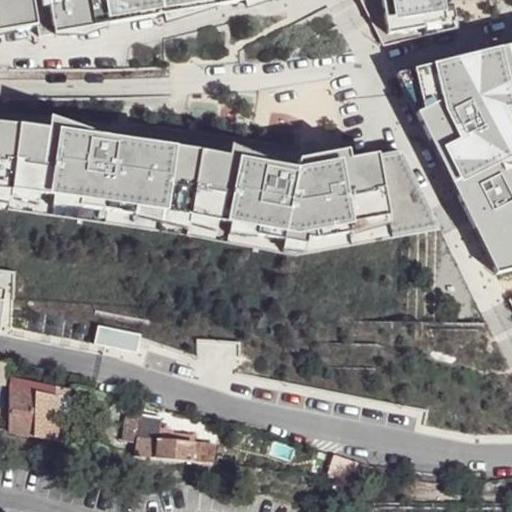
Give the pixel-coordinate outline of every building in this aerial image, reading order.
[(0,0),(0,34),(38,26),(37,18),(33,0),(0,0)] [(49,0),(54,27),(56,35),(84,36),(110,26),(110,24),(164,16),(166,23),(218,6),(245,1),(248,7),(271,0),(49,0)] [(361,0),(384,47),(425,38),(450,33),(450,32),(458,29),(454,6),(444,9),(442,0),(361,0)] [(467,57),(396,75),(495,271),(511,267),(511,125),(511,122),(511,121),(511,46),(496,51),(494,42),(465,48),(467,57)] [(0,202),(11,204),(11,200),(38,206),(39,195),(52,197),(52,208),(80,210),(80,208),(135,216),(134,217),(188,230),(188,226),(215,233),(217,223),(230,225),(228,236),(256,239),(256,237),(283,243),(282,250),(304,254),(305,246),(307,240),(315,241),(349,235),(350,237),(390,226),(377,156),(350,161),(348,153),(300,161),(297,171),(289,170),(232,147),(228,158),(104,138),(51,118),(50,130),(0,125),(0,202)] [(132,350),(137,332),(95,321),(90,339),(132,350)] [(36,395),(9,389),(8,433),(35,439),(35,426),(36,395)] [(162,418),(141,417),(136,458),(214,466),(216,448),(194,445),(194,436),(173,434),(173,430),(161,429),(162,418)] [(58,431),(35,426),(35,439),(58,444),(58,431)] [(508,511),(509,504),(360,503),(359,511),(508,511)]
